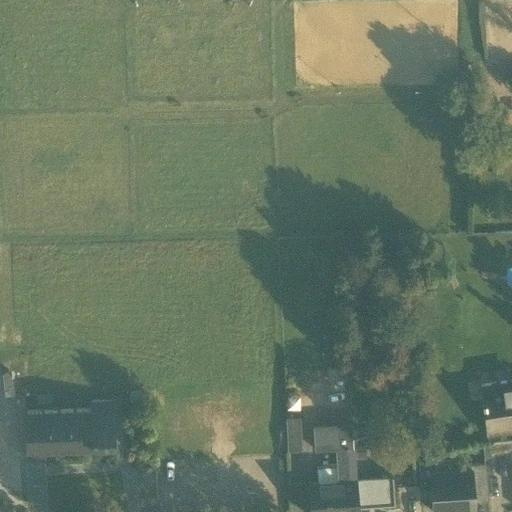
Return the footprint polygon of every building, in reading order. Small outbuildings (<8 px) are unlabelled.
[(508,417),(509,429),(511,428),(511,387),(506,388),(505,383),(481,387),(483,402),(484,405),(486,420),(508,417)] [(24,411),(25,458),(44,457),(44,450),(58,449),(58,450),(60,450),(60,449),(74,449),(74,450),(76,450),(76,448),(91,448),(91,449),(93,449),(93,443),(113,442),(111,401),(89,402),(90,410),(74,410),(74,409),(72,409),(72,410),(59,411),(59,409),(56,409),(56,411),(42,411),(42,410),(40,410),(40,412),(25,412),(25,411),(24,411)] [(487,431),(509,429),(508,417),(486,420),(487,431)] [(286,418),(287,452),(299,450),(298,418),(286,418)] [(336,469),(337,482),(355,481),(354,479),(351,425),(313,427),(314,450),(335,449),(336,469)] [(471,472),(473,501),(487,500),(484,464),(470,465),(470,472),(471,472)] [(317,470),(318,483),(337,482),(336,469),(317,470)] [(430,475),(432,511),(452,511),(474,510),(473,501),(471,472),(470,472),(430,475)] [(354,479),(355,481),(357,507),(394,505),(392,477),(354,479)] [(357,511),(357,507),(355,481),(337,482),(318,483),(309,484),(311,511),(357,511)]
